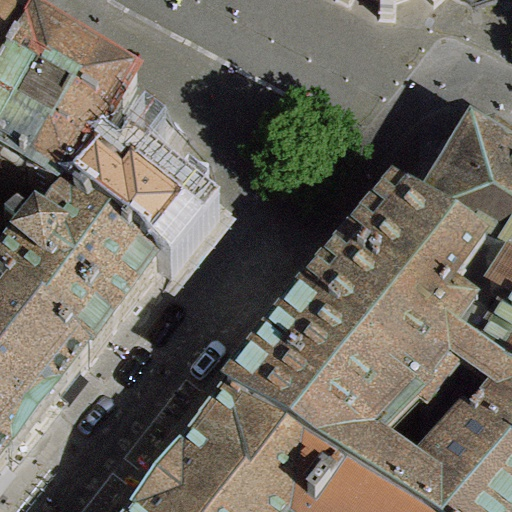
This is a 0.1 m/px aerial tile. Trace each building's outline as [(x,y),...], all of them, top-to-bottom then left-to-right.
[(511,0),(339,0),(339,1),(349,7),(352,0),(377,0),(383,3),(383,21),(395,21),(396,4),(407,0),(427,0),(435,10),(447,0),(446,0),(511,0)] [(0,98),(37,40),(0,17),(0,98)] [(0,174),(66,210),(94,174),(117,138),(140,100),(37,40),(0,98),(0,174)] [(511,144),(492,131),(471,129),(475,149),(425,225),(487,268),(507,279),(511,282),(511,144)] [(124,200),(94,174),(66,210),(162,277),(177,259),(195,235),(133,189),(124,200)] [(384,223),(307,314),(434,408),(452,384),(469,361),(461,355),(478,327),(457,312),(487,268),(425,225),(398,207),(384,223)] [(123,327),(162,277),(66,210),(0,285),(0,290),(90,370),(123,327)] [(511,391),(511,282),(507,279),(493,311),(511,325),(511,329),(502,343),(478,327),(461,355),(469,361),(511,391)] [(0,492),(38,446),(90,370),(0,290),(0,492)] [(242,395),(234,405),(390,511),(511,511),(511,464),(474,437),(459,453),(417,502),(368,468),(400,433),(408,440),(422,423),(434,408),(307,314),(242,395)] [(474,437),(511,464),(511,391),(469,361),(452,384),(492,413),(474,437)] [(390,511),(234,405),(160,499),(149,511),(390,511)] [(459,453),(474,437),(434,408),(422,423),(459,453)]
